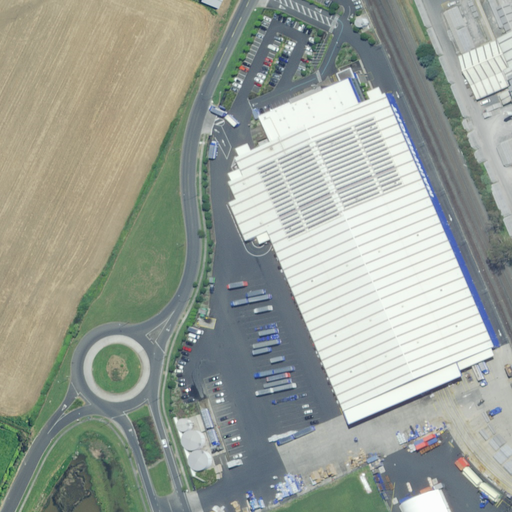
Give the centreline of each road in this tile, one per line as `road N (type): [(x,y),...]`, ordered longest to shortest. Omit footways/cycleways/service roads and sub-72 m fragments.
road 1 (tertiary): [(173,313),(192,259),(187,176),(197,117),(250,0)]
road 2 (unclassified): [(8,511),(42,442),(87,395)]
road 3 (tertiary): [(150,391),(186,510)]
